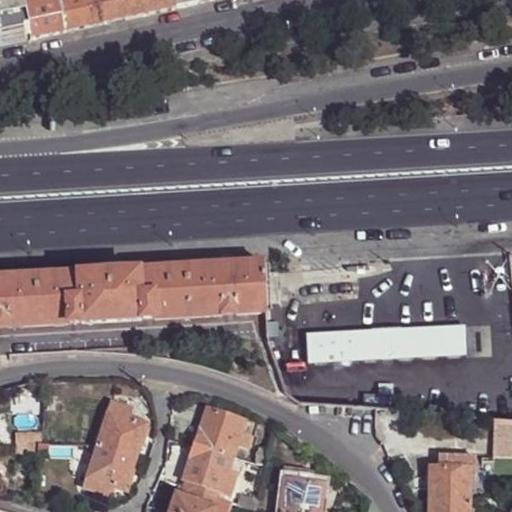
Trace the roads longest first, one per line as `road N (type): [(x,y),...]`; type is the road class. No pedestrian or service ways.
road 1 (residential): [(511,71),(0,162)]
road 2 (secondary): [(511,151),(0,184)]
road 3 (secondary): [(0,233),(511,200)]
road 4 (residential): [(0,75),(343,0)]
road 5 (residential): [(165,376),(288,418),(358,472),(390,511)]
road 6 (residential): [(0,342),(257,324)]
road 7 (residential): [(0,380),(91,366),(165,376)]
road 8 (residential): [(165,376),(161,435),(131,511)]
